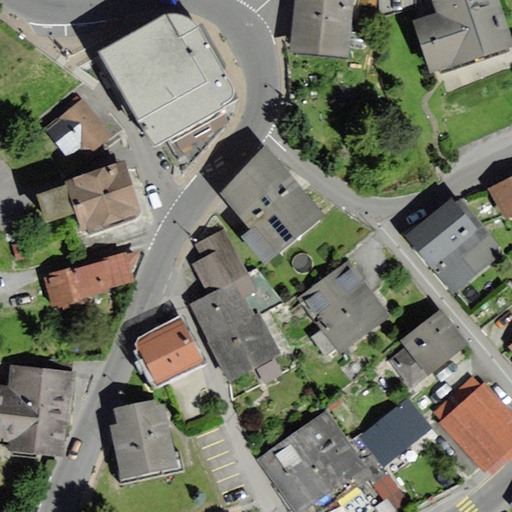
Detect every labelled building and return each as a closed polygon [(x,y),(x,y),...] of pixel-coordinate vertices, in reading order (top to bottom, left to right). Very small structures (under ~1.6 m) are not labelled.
[(297,51),(344,55),(347,27),(348,0),(301,0),(302,3),(298,42),(297,51)] [(428,21),(417,25),(433,71),(498,49),(509,46),(494,0),(431,0),(438,18),(428,21)] [(166,18),(97,54),(154,157),(241,108),(204,28),(166,18)] [(82,101),(46,128),(68,156),(80,147),(86,154),(109,136),(93,116),(82,101)] [(252,230),(243,237),(265,261),(320,216),(292,183),(264,151),(223,195),(252,230)] [(69,187),(41,194),(47,216),(82,207),(87,225),(136,212),(125,167),(94,175),(68,182),(69,187)] [(511,178),(511,180),(492,189),(507,218),(511,215),(511,178)] [(449,202),(407,238),(419,251),(433,267),(474,231),(449,202)] [(221,357),(231,377),(278,354),(260,316),(254,319),(242,295),(252,290),(224,232),(196,246),(205,264),(197,268),(211,298),(196,305),(201,315),(221,357)] [(133,281),(125,255),(46,279),(48,283),(54,304),(133,281)] [(349,262),(301,298),(341,352),(389,316),(361,278),(349,262)] [(408,348),(391,361),(411,387),(466,344),(453,327),(441,312),(403,342),(408,348)] [(138,345),(156,380),(200,359),(182,323),(160,334),(138,345)] [(0,447),(62,453),(65,412),(69,371),(10,366),(8,387),(0,386),(0,447)] [(486,387),(446,423),(487,468),(511,444),(511,415),(490,391),(486,387)] [(113,427),(123,476),(174,465),(161,400),(117,409),(119,422),(120,426),(113,427)] [(427,427),(406,402),(363,437),(384,462),(401,449),(427,427)] [(282,488),(296,508),(318,494),(363,464),(331,416),(263,460),(282,488)]
